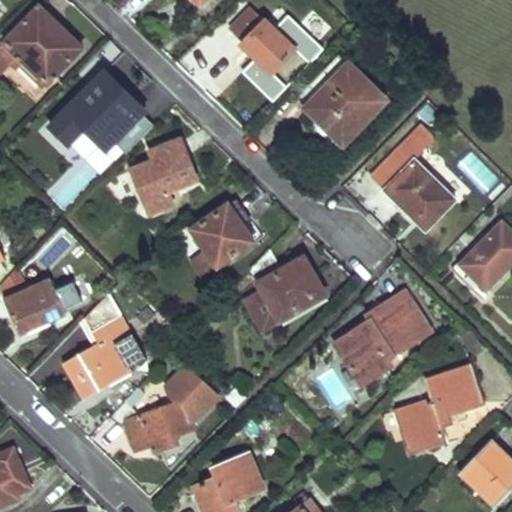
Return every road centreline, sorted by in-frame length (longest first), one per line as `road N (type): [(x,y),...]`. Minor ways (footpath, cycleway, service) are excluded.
road 1 (residential): [(102,0),(371,267)]
road 2 (residential): [(135,511),(0,374)]
